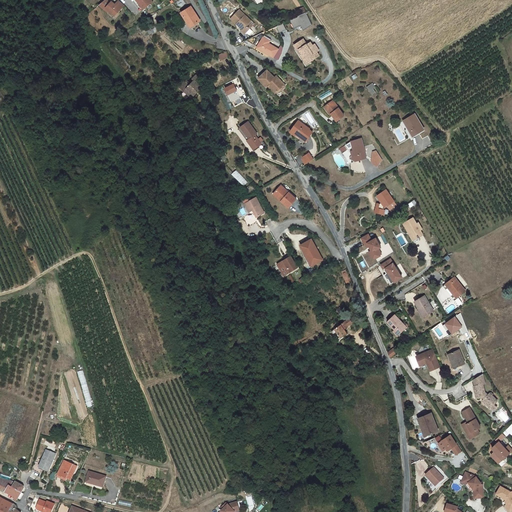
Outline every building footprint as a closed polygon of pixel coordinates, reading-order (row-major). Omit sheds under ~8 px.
[(151,0),(136,0),(144,9),(152,1),(151,0)] [(111,1),(106,7),(115,15),(124,6),(118,1),(115,4),(111,1)] [(200,22),(189,5),(180,11),(186,21),(188,20),(192,27),(200,22)] [(237,9),(230,16),(236,22),(234,23),(240,29),(239,29),(242,33),(251,23),(237,9)] [(306,13),(291,21),(295,30),(302,26),(304,31),(313,25),(306,13)] [(283,23),(276,26),(279,33),(286,29),(283,23)] [(259,40),(254,48),(271,58),(276,49),(266,43),(259,40)] [(307,46),(303,40),(294,46),(306,65),(318,57),(316,53),(318,52),(314,46),(313,47),(310,43),(307,46)] [(230,55),(227,50),(218,55),(221,61),(230,55)] [(265,71),(257,79),(265,87),(267,84),(270,86),(269,87),(275,93),(279,88),(281,87),(277,83),(279,81),(275,76),(273,78),(265,71)] [(176,88),(182,93),(185,89),(190,93),(193,96),(199,88),(194,83),(198,79),(192,75),(189,79),(191,81),(187,85),(182,81),(176,88)] [(232,81),(223,86),(233,105),(242,100),(232,81)] [(371,83),(366,86),(372,95),(377,91),(371,83)] [(321,99),(332,93),(330,89),(319,96),(321,99)] [(333,99),(323,106),(329,114),(331,113),(336,121),(345,114),(333,99)] [(425,130),(415,115),(402,123),(407,131),(406,132),(408,136),(410,134),(413,138),(425,130)] [(300,119),(294,127),(298,131),(297,133),(305,141),(313,132),(309,129),(310,128),(300,119)] [(254,149),(260,145),(253,137),(255,135),(246,123),(239,128),(248,140),(246,142),(248,145),(250,144),(254,149)] [(426,132),(425,130),(413,138),(414,140),(426,132)] [(351,143),(340,150),(346,160),(350,158),(352,164),(366,159),(363,151),(364,151),(360,140),(351,143)] [(375,151),(368,159),(377,167),(384,158),(375,151)] [(307,154),(301,158),(300,159),(304,164),(311,160),(307,154)] [(280,186),(274,194),(282,201),(281,202),(289,208),(296,200),(280,186)] [(390,196),(386,191),(379,196),(384,202),(386,205),(389,210),(396,205),(390,196)] [(244,204),(249,212),(252,210),(256,217),(264,213),(254,197),(244,204)] [(386,205),(384,202),(381,203),(379,203),(376,211),(379,213),(381,208),(384,209),(385,207),(386,205)] [(243,218),(248,227),(256,222),(251,213),(243,218)] [(413,237),(417,234),(421,232),(420,231),(422,229),(419,223),(417,224),(413,218),(405,223),(413,237)] [(379,248),(381,247),(376,236),(372,239),(368,233),(360,237),(366,248),(367,247),(373,259),(383,254),(379,248)] [(311,238),(300,244),(306,254),(308,253),(314,263),(322,258),(311,238)] [(308,253),(306,254),(311,264),(314,263),(308,253)] [(277,262),(284,274),(298,266),(291,254),(277,262)] [(383,269),(385,268),(394,282),(403,276),(391,257),(380,264),(383,269)] [(350,275),(348,268),(342,271),(347,284),(353,281),(352,278),(350,275)] [(454,278),(445,285),(452,294),(455,299),(464,291),(454,278)] [(450,296),(452,294),(445,285),(443,287),(450,296)] [(433,310),(423,294),(413,300),(418,308),(420,307),(425,315),(433,310)] [(405,326),(395,313),(387,320),(397,332),(401,329),(405,326)] [(354,323),(352,319),(344,323),(337,327),(336,328),(341,336),(348,332),(345,328),(354,323)] [(467,362),(460,347),(447,353),(451,364),(453,362),(455,367),(467,362)] [(430,369),(439,365),(433,348),(416,355),(420,364),(424,362),(424,359),(426,358),(430,369)] [(78,372),(87,407),(92,405),(83,371),(78,372)] [(483,375),(474,380),(476,386),(474,387),(477,399),(483,397),(485,399),(483,401),(491,409),(494,405),(498,402),(490,394),(488,396),(485,393),(483,385),(486,384),(483,375)] [(466,422),(462,424),(466,431),(470,428),(474,436),(480,432),(477,428),(480,426),(469,407),(462,411),(469,422),(467,423),(466,422)] [(438,430),(432,413),(418,418),(420,423),(422,422),(427,435),(431,433),(438,430)] [(418,418),(417,419),(419,424),(425,439),(432,436),(431,433),(427,435),(422,422),(420,423),(418,418)] [(511,422),(503,430),(505,433),(509,429),(511,432),(511,422)] [(470,438),(474,436),(470,428),(466,431),(470,438)] [(504,434),(502,432),(495,438),(497,440),(491,446),(493,448),(496,451),(498,454),(503,457),(511,448),(509,445),(506,448),(504,445),(505,444),(503,442),(502,443),(498,440),(504,434)] [(451,434),(442,440),(448,450),(453,447),(454,448),(453,450),(456,454),(461,451),(451,434)] [(56,454),(47,450),(40,466),(49,470),(56,454)] [(78,465),(66,459),(57,474),(66,479),(67,477),(71,479),(78,465)] [(442,479),(433,467),(425,474),(434,486),(442,479)] [(105,479),(87,473),(84,482),(93,485),(92,487),(101,491),(105,479)] [(464,473),(461,482),(468,484),(474,490),(475,494),(476,499),(485,497),(483,488),(481,488),(481,485),(481,484),(479,482),(479,481),(478,481),(478,480),(477,480),(475,478),(475,477),(464,473)] [(29,477),(27,483),(29,486),(34,487),(36,481),(29,477)] [(4,483),(3,483),(0,487),(0,490),(6,492),(10,486),(13,488),(15,483),(6,479),(4,483)] [(24,487),(16,482),(15,483),(13,488),(22,493),(24,489),(24,487)] [(461,482),(460,484),(467,486),(472,491),(473,494),(475,494),(474,490),(468,484),(461,482)] [(14,500),(16,501),(18,499),(22,493),(13,488),(10,486),(6,492),(15,497),(14,500)] [(502,486),(497,494),(506,499),(505,501),(508,504),(509,504),(511,509),(511,491),(511,492),(502,486)] [(42,499),(38,507),(39,509),(44,511),(53,511),(56,505),(49,502),(48,503),(42,499)] [(9,511),(13,505),(5,501),(3,505),(0,509),(0,511),(9,511)] [(224,509),(221,511),(231,511),(234,510),(240,508),(238,502),(231,503),(230,505),(227,503),(224,506),(226,507),(224,509)] [(446,503),(443,511),(460,511),(457,510),(456,509),(457,507),(446,503)]
